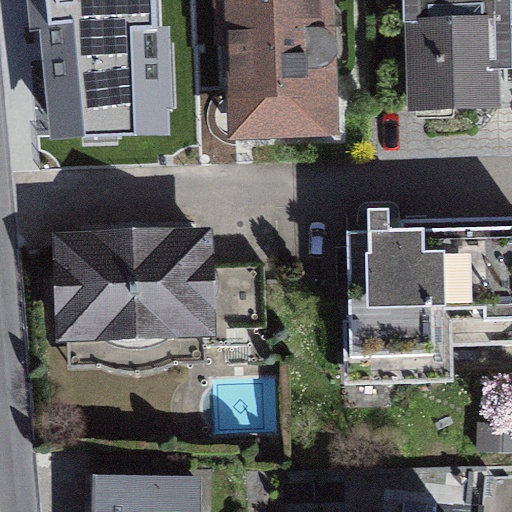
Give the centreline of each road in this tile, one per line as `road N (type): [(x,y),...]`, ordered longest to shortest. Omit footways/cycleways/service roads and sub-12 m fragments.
road 1 (residential): [(0,208),(511,189)]
road 2 (residential): [(18,511),(0,301)]
